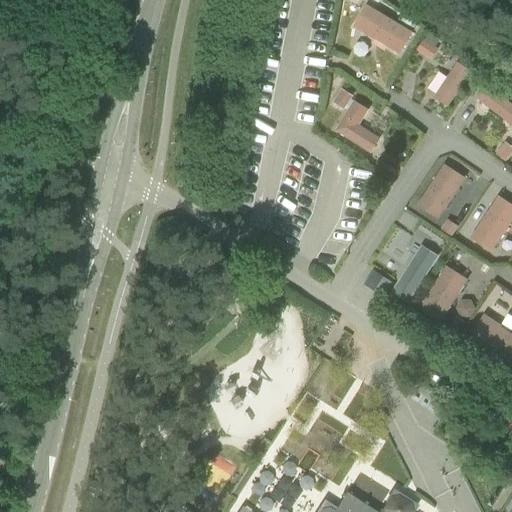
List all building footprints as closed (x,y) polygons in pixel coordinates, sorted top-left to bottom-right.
[(400,54),(413,33),(367,6),(354,27),(400,54)] [(431,61),(438,51),(422,40),(415,50),(431,61)] [(457,64),(435,97),(437,98),(438,100),(440,103),(444,104),(446,104),(448,106),(470,73),(457,64)] [(511,126),(511,105),(486,85),(476,99),(511,126)] [(344,112),(353,96),(341,89),(332,104),(344,112)] [(359,127),(369,111),(354,101),(335,132),(371,155),(380,140),(359,127)] [(503,146),(496,155),(505,162),(511,153),(503,146)] [(444,166),(417,206),(438,220),(458,189),(448,182),(454,173),(444,166)] [(511,205),(497,195),(470,235),(491,249),(511,217),(511,205)] [(448,223),(443,230),(450,235),(455,228),(448,223)] [(421,247),(392,292),(408,302),(436,257),(421,247)] [(445,269),(419,309),(440,323),(466,282),(445,269)] [(376,278),(378,275),(374,273),(373,275),(372,275),(365,285),(382,296),(389,286),(376,278)] [(457,334),(464,324),(454,317),(447,328),(457,334)] [(484,318),(471,339),(511,365),(511,362),(511,336),(509,334),(498,327),(497,324),(490,320),(487,320),(484,318)] [(390,498),(381,511),(374,511),(346,494),(334,511),(328,508),(321,510),(319,511),(410,511),(411,511),(409,505),(397,497),(390,498)]
